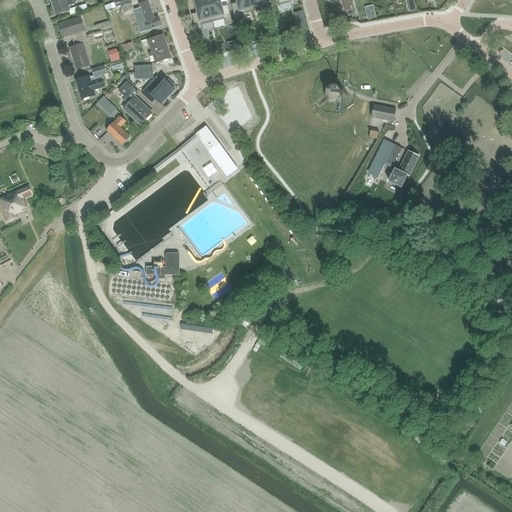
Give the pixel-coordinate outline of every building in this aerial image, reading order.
[(51,0),(53,6),(52,6),(51,8),(52,12),(54,13),(55,13),(55,14),(69,10),(67,6),(75,4),(74,0),(76,0),(51,0)] [(207,0),(194,0),(198,13),(192,15),(196,31),(203,29),(201,25),(213,22),(207,0)] [(220,0),(207,0),(213,22),(224,19),(226,25),(232,23),(228,5),(222,7),(220,0)] [(252,12),(249,0),(236,0),(237,3),(232,4),(235,19),(242,17),(241,15),(252,12)] [(249,0),(252,12),(271,7),(269,0),(249,0)] [(414,0),(407,0),(410,12),(417,11),(414,0)] [(140,4),(143,14),(137,16),(140,24),(144,22),(147,30),(161,25),(158,16),(154,18),(148,2),(140,4)] [(116,7),(114,3),(112,3),(105,6),(106,11),(113,8),(116,7)] [(125,17),(135,13),(132,3),(122,7),(125,17)] [(86,10),(84,4),(69,10),(70,16),(86,10)] [(86,35),(81,18),(59,25),(63,37),(71,35),(73,39),(86,35)] [(102,30),(111,27),(109,21),(100,24),(102,30)] [(111,28),(91,34),(93,41),(113,35),(111,28)] [(86,35),(73,39),(75,46),(70,48),(77,70),(90,66),(83,44),(88,42),(86,35)] [(148,41),(151,52),(148,53),(150,57),(153,56),(155,62),(169,57),(162,36),(148,41)] [(121,60),(117,49),(108,52),(111,63),(121,60)] [(96,95),(94,91),(105,87),(103,79),(103,78),(102,75),(107,73),(105,65),(91,69),(93,76),(90,77),(89,75),(75,80),(82,99),(96,95)] [(163,82),(157,77),(142,93),(152,103),(156,99),(161,104),(168,96),(175,89),(173,88),(175,86),(169,79),(166,82),(165,80),(163,82)] [(139,93),(127,82),(118,91),(125,98),(123,100),(127,104),(123,108),(141,125),(152,113),(135,97),(139,93)] [(342,99),(343,92),(339,84),(331,83),(325,87),(323,95),(328,103),(336,102),(342,99)] [(396,110),(374,105),(371,118),(393,122),(396,110)] [(121,117),(117,120),(108,130),(122,145),(130,137),(121,128),(127,122),(121,117)] [(236,167),(219,143),(206,126),(198,133),(211,150),(211,149),(228,173),(236,167)] [(392,169),(400,152),(392,148),(393,147),(385,143),(369,176),(376,179),(383,164),(392,169)] [(180,151),(178,149),(150,170),(152,172),(180,151)] [(409,177),(419,157),(408,151),(399,171),(395,169),(389,182),(401,188),(407,176),(409,177)] [(33,195),(29,186),(0,198),(0,208),(6,222),(8,222),(17,218),(16,215),(23,212),(22,211),(28,208),(24,199),(33,195)] [(165,276),(176,276),(180,276),(180,272),(180,255),(178,253),(168,253),(166,255),(166,267),(164,267),(164,264),(155,264),(155,267),(147,267),(147,275),(157,275),(157,279),(165,279),(165,276)] [(277,279),(289,271),(282,261),(270,270),(277,279)] [(297,282),(289,271),(281,277),(285,282),(289,279),(293,284),(297,282)]
